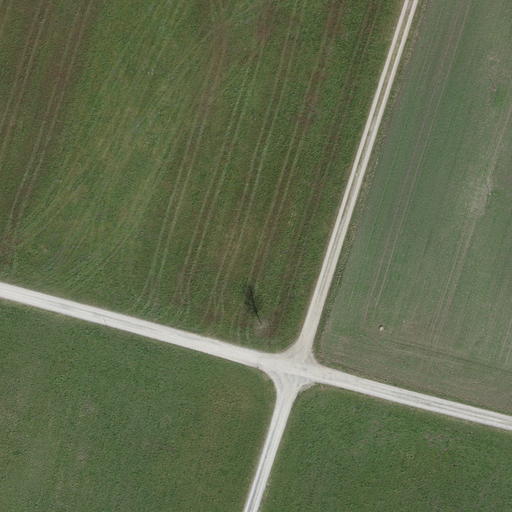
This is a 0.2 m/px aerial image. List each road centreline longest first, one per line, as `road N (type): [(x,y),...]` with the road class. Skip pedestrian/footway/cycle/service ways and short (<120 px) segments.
road 1 (track): [(411,0),(252,511)]
road 2 (track): [(0,292),(511,428)]
